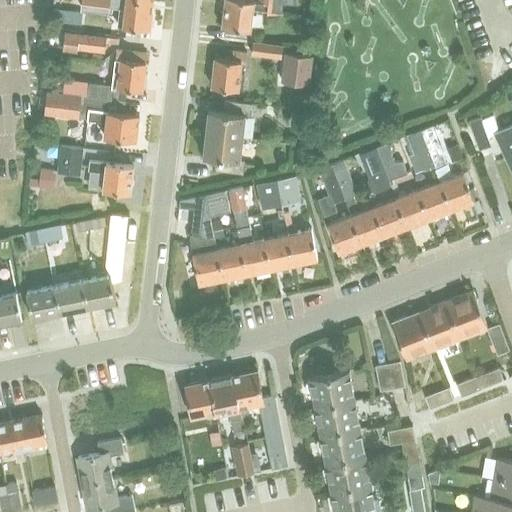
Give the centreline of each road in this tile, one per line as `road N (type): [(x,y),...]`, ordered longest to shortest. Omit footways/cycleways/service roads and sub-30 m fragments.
road 1 (residential): [(184,0),(144,346)]
road 2 (residential): [(490,255),(277,338)]
road 3 (residential): [(309,511),(277,338)]
road 4 (residential): [(71,511),(44,364)]
road 5 (residential): [(277,338),(179,355),(144,346)]
